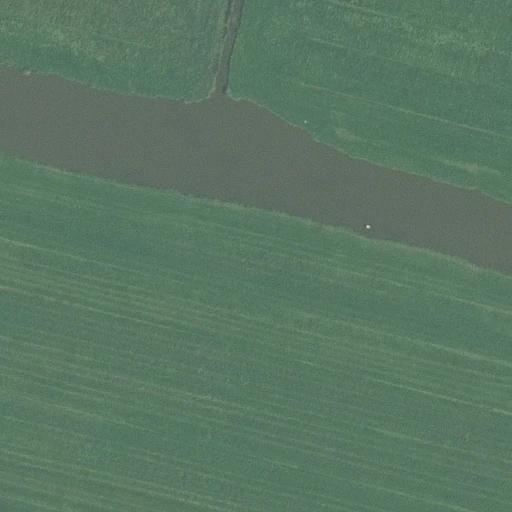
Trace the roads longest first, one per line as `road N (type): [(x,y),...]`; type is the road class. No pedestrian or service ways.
road 1 (track): [(511,343),(0,196)]
road 2 (track): [(161,511),(0,469)]
